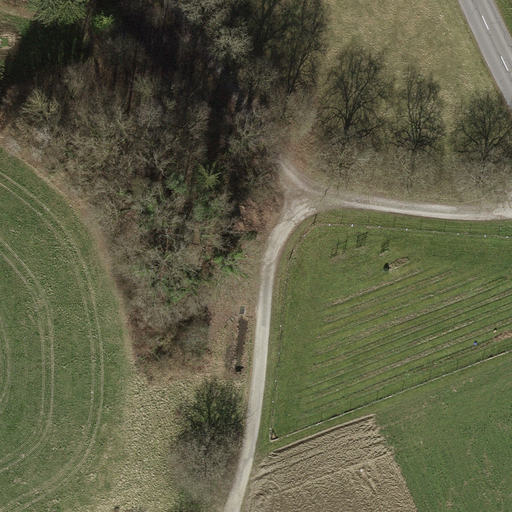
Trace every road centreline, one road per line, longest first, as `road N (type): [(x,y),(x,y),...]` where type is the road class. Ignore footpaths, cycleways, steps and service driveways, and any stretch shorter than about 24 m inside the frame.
road 1 (track): [(232,511),(251,440),(269,265),(312,188)]
road 2 (track): [(166,0),(312,188)]
road 3 (track): [(312,188),(404,207),(511,210)]
